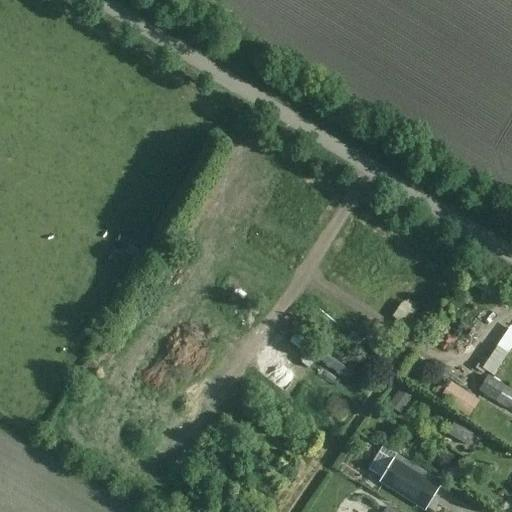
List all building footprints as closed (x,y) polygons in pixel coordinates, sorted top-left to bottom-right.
[(511,392),(488,377),(480,390),(511,410),(511,392)] [(452,386),(441,402),(471,420),(481,404),(452,386)] [(401,389),(392,400),(403,407),(411,396),(401,389)] [(461,450),(471,433),(456,425),(446,441),(461,450)] [(216,455),(217,465),(235,465),(235,454),(216,455)] [(410,470),(409,469),(403,465),(389,487),(430,511),(431,511),(445,491),(410,470)]
